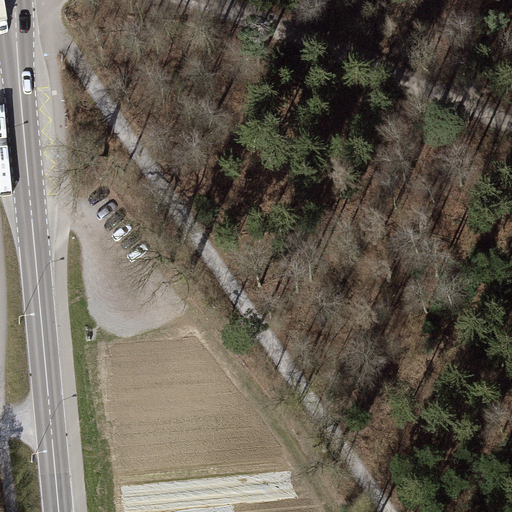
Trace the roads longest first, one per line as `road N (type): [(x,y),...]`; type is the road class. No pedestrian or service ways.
road 1 (track): [(47,0),(48,20),(392,511)]
road 2 (secondary): [(59,511),(10,0)]
road 3 (track): [(511,123),(402,71),(194,0)]
